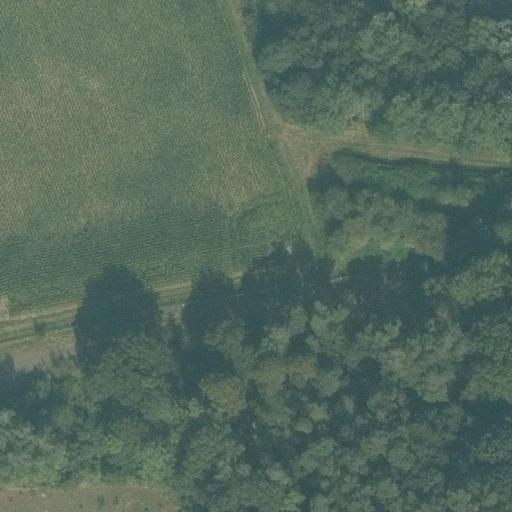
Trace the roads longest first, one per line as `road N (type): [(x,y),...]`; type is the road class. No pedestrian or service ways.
road 1 (track): [(225,0),(305,222),(308,241),(289,279)]
road 2 (track): [(0,336),(289,279)]
road 3 (track): [(276,142),(511,169)]
road 4 (track): [(289,279),(511,259)]
